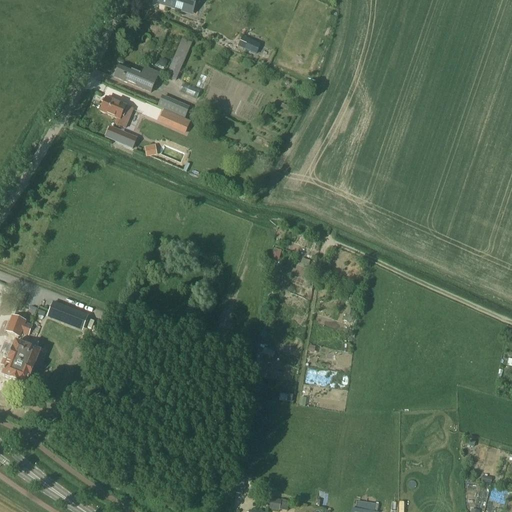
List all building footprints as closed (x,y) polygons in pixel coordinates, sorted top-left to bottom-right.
[(168,0),(166,7),(195,17),(199,0),(168,0)] [(182,39),(165,77),(176,82),(192,44),(182,39)] [(249,39),(244,50),(256,55),(261,45),(249,39)] [(120,65),(115,78),(151,93),(159,74),(145,68),(142,75),(120,65)] [(180,91),(198,98),(200,92),(182,85),(180,91)] [(163,112),(183,120),(184,119),(192,122),(196,112),(188,109),(189,108),(157,95),(152,105),(164,111),(163,112)] [(106,98),(100,112),(118,120),(116,125),(125,129),(133,110),(106,98)] [(185,133),(190,122),(183,120),(163,112),(159,123),(185,133)] [(105,138),(133,150),(137,139),(109,127),(105,138)] [(144,157),(155,155),(153,145),(141,147),(144,157)] [(198,177),(200,169),(186,164),(183,173),(198,177)] [(274,249),(270,261),(276,263),(280,251),(274,249)] [(300,264),(308,267),(310,261),(302,259),(300,264)] [(302,287),(308,289),(311,282),(306,280),(302,287)] [(83,327),(88,317),(54,303),(49,313),(83,327)] [(29,313),(35,315),(37,309),(31,307),(29,313)] [(348,310),(346,315),(353,318),(355,312),(348,310)] [(12,316),(5,333),(19,339),(21,334),(28,337),(32,327),(25,325),(26,322),(12,316)] [(3,359),(0,366),(5,368),(2,377),(27,387),(30,378),(34,379),(37,372),(33,370),(40,352),(15,342),(8,361),(3,359)] [(156,388),(160,383),(151,376),(147,381),(156,388)] [(233,481),(232,492),(242,493),(243,482),(233,481)] [(269,498),(267,508),(279,511),(281,500),(269,498)]
